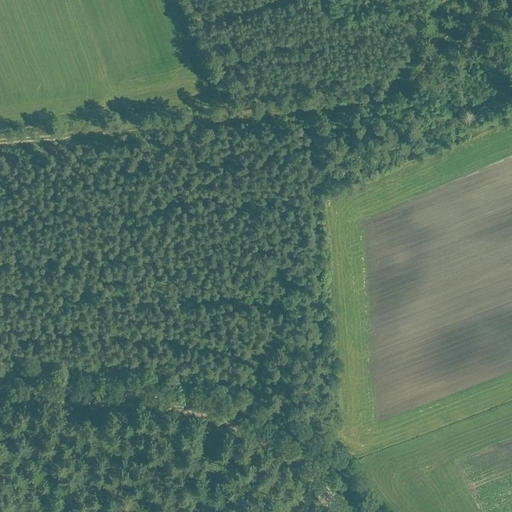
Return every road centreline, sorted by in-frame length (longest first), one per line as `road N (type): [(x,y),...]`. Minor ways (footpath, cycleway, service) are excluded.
road 1 (track): [(0,145),(396,90),(464,0)]
road 2 (tertiary): [(338,511),(301,468),(228,421),(180,406),(0,396)]
